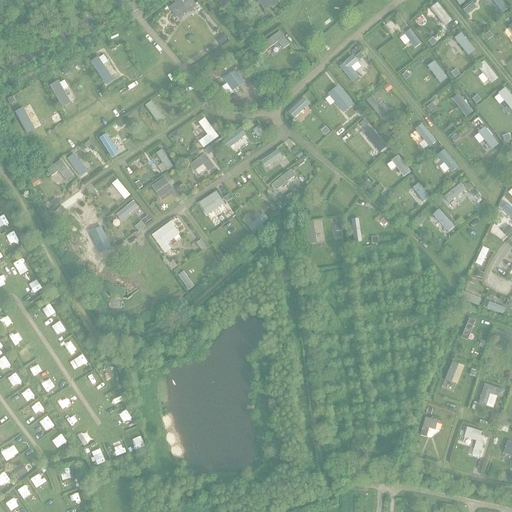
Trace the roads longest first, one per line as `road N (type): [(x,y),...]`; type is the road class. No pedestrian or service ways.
road 1 (unclassified): [(0,74),(121,0)]
road 2 (unknown): [(287,126),(192,201)]
road 3 (track): [(69,382),(8,289),(0,294)]
